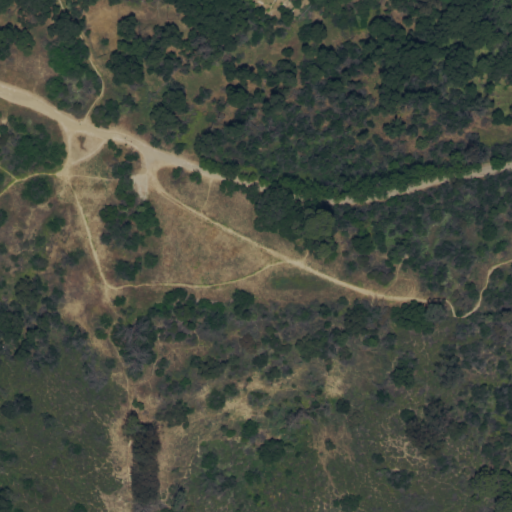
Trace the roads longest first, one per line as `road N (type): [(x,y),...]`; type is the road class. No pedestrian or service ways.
road 1 (track): [(511,165),(368,196),(319,198),(206,171),(0,91)]
road 2 (track): [(145,147),(163,191),(195,213),(361,289),(409,298),(410,280),(393,280),(381,293)]
